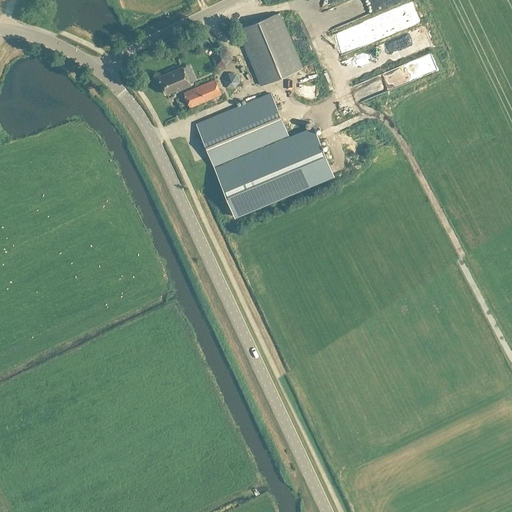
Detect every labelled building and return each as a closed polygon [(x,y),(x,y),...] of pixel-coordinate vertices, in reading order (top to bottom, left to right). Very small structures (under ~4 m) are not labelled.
[(399,0),(352,0),(324,10),(329,26),(400,1),(399,0)] [(418,1),(360,23),(367,40),(424,19),(418,1)] [(260,86),(302,68),(279,13),(237,30),(260,86)] [(411,32),(426,28),(425,23),(409,27),(411,32)] [(374,65),(434,46),(429,29),(357,52),(360,59),(361,59),(365,71),(375,68),(374,65)] [(190,86),(182,67),(158,77),(165,95),(179,89),(180,90),(190,86)] [(391,73),(383,74),(384,76),(381,76),(382,87),(392,87),(391,73)] [(183,93),(189,108),(221,95),(214,80),(183,93)] [(313,129),(289,139),(270,94),(196,125),(235,217),(333,176),(313,129)]
